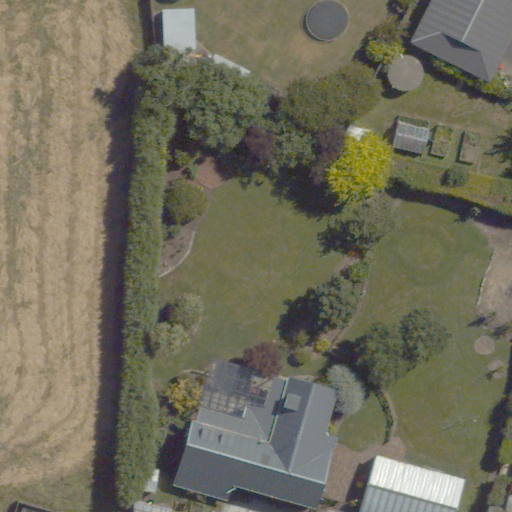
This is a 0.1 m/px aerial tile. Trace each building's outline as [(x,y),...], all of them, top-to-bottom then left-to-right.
[(511,62),(511,0),(432,0),(416,39),(506,77),(511,62)] [(198,47),(197,2),(161,3),(162,48),(198,47)] [(511,237),(495,278),(511,285),(511,237)] [(180,484),(226,495),(230,477),(316,499),(346,378),(273,360),(263,402),(236,395),(231,416),(199,408),(180,484)] [(450,511),(464,461),(347,432),(330,502),(361,510),(368,511),(450,511)]
